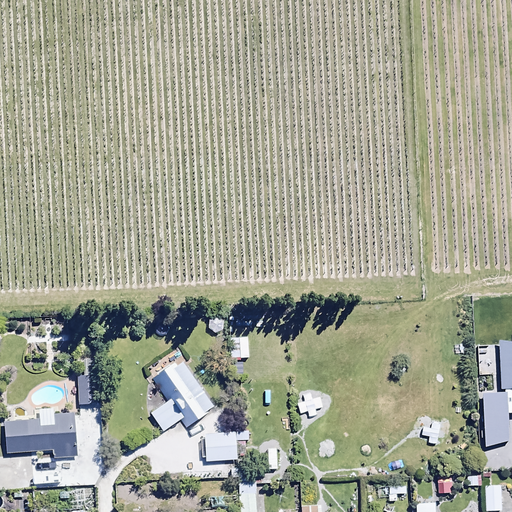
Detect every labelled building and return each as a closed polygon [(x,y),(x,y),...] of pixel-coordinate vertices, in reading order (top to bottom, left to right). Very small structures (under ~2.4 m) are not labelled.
[(247,339),(238,339),(239,358),(247,358),(247,339)] [(507,441),(506,404),(511,403),(511,346),(501,347),(501,360),(503,360),(502,389),(504,389),(504,397),(491,397),(491,417),(482,417),(482,441),(507,441)] [(206,411),(212,407),(183,363),(186,361),(177,348),(146,370),(151,376),(146,379),(152,389),(155,387),(166,403),(149,414),(162,432),(179,420),(185,429),(207,413),(206,411)] [(95,378),(78,378),(79,405),(96,404),(95,378)] [(21,462),(20,453),(52,451),(53,458),(77,457),(74,413),(51,415),(52,425),(41,426),(40,420),(4,423),(6,455),(4,455),(5,463),(21,462)] [(204,459),(205,462),(236,461),(235,441),(248,441),(248,431),(235,431),(235,432),(204,433),(204,439),(200,440),(201,459),(204,459)] [(275,450),(267,450),(267,470),(276,470),(275,450)] [(361,472),(370,471),(370,456),(361,456),(361,458),(355,459),(355,469),(361,469),(361,472)] [(335,478),(335,466),(306,467),(306,481),(316,481),(316,478),(335,478)] [(480,477),(467,476),(466,486),(480,487),(480,477)] [(451,477),(436,477),(436,495),(451,495),(451,477)] [(255,511),(255,479),(238,479),(238,511),(255,511)] [(388,487),(389,495),(405,495),(404,487),(388,487)] [(500,487),(484,487),(485,511),(501,511),(500,487)] [(79,491),(68,492),(69,508),(80,508),(79,491)] [(314,491),(301,491),(302,506),(314,506),(314,491)] [(236,511),(236,498),(209,498),(209,511),(236,511)]
